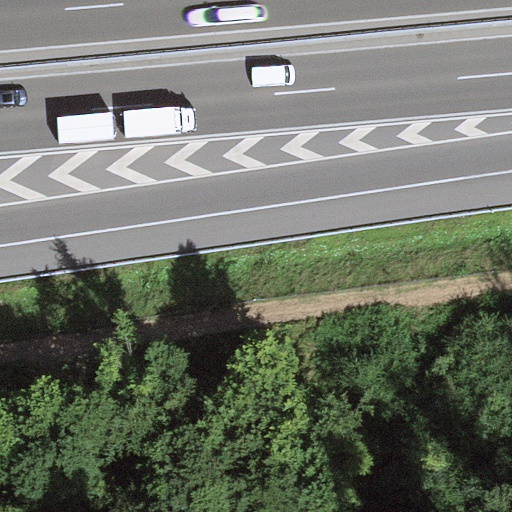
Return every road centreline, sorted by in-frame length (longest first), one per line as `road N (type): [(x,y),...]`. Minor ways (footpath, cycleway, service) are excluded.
road 1 (motorway): [(0,225),(511,148)]
road 2 (motorway): [(0,116),(511,73)]
road 3 (motorway): [(169,0),(0,14)]
